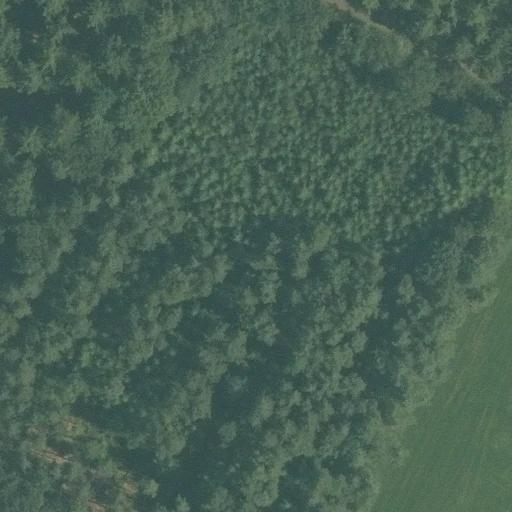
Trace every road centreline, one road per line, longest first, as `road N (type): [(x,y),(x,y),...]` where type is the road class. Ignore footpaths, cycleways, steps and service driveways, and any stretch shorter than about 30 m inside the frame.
road 1 (track): [(201,0),(0,260)]
road 2 (tertiary): [(511,86),(344,0)]
